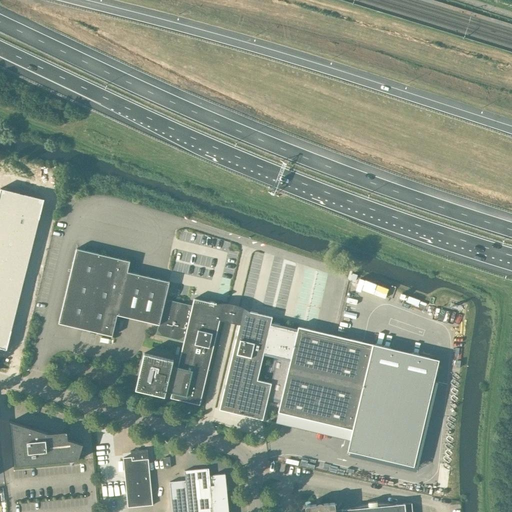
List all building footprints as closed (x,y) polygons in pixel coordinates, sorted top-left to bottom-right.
[(0,199),(0,345),(9,348),(43,211),(0,199)] [(201,398),(216,334),(236,338),(237,335),(217,330),(220,320),(239,324),(243,310),(250,312),(248,310),(247,309),(245,308),(243,307),(241,306),(238,305),(236,304),(233,304),(230,303),(227,303),(224,303),(222,303),(220,303),(218,303),(215,304),(209,302),(207,309),(165,299),(170,282),(130,272),(128,272),(130,261),(123,259),(109,256),(87,251),(76,248),(58,323),(110,335),(112,336),(117,315),(120,316),(148,322),(158,325),(156,335),(184,342),(180,358),(178,367),(172,365),(173,360),(144,353),(135,390),(164,396),(165,391),(171,393),(170,398),(192,403),(199,405),(201,398)] [(272,317),(250,312),(243,310),(239,324),(237,335),(236,338),(219,409),(263,419),(271,383),(257,380),(262,360),(289,366),(278,412),(353,429),(373,344),(298,327),(296,337),(269,331),(272,317)] [(15,466),(78,460),(78,459),(83,445),(68,439),(67,432),(48,434),(10,421),(15,466)] [(123,458),(128,508),(153,505),(147,449),(130,451),(131,457),(123,458)] [(228,511),(227,498),(225,474),(213,475),(213,476),(209,476),(208,468),(184,471),(185,480),(169,482),(172,511),(228,511)] [(412,511),(412,503),(395,505),(392,504),(389,504),(386,503),(383,503),(380,503),(377,503),(377,502),(369,502),(368,503),(368,504),(365,504),(362,505),(359,506),(356,507),(353,508),(350,509),(335,510),(335,503),(323,504),(322,502),(320,502),(318,502),(317,503),(316,504),(305,505),(305,511),(412,511)]
